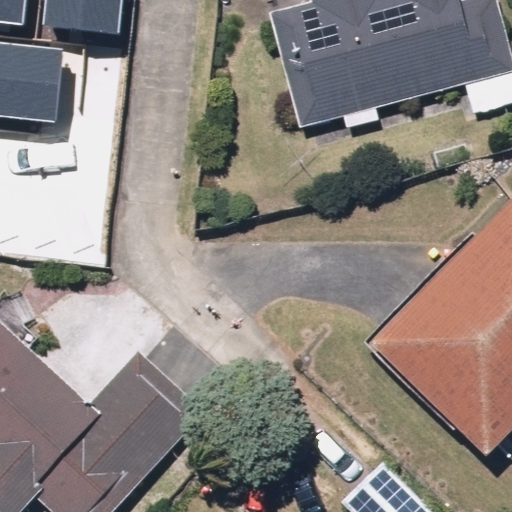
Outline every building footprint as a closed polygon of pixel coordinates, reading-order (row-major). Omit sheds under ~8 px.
[(0,0),(0,32),(16,34),(19,0),(0,0)] [(47,0),(42,38),(115,48),(121,0),(47,0)] [(389,121),(386,106),(473,87),(479,118),(511,110),(511,8),(510,0),(288,0),(315,122),(349,114),(352,129),(389,121)] [(0,63),(0,134),(52,140),(59,69),(0,63)] [(511,449),(511,216),(392,340),(508,454),(511,449)] [(0,511),(36,511),(50,497),(65,511),(126,511),(216,415),(149,353),(102,404),(0,310),(0,511)] [(433,511),(383,462),(342,503),(351,511),(433,511)]
